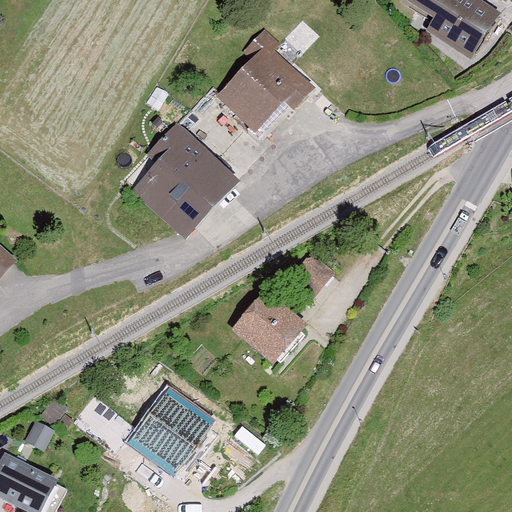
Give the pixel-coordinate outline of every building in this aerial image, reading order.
[(408,0),(425,10),(416,25),(472,58),(495,19),(463,0),(408,0)] [(274,50),(264,41),(250,55),(260,65),(224,101),(256,132),(288,100),(294,106),(308,91),(270,54),(274,50)] [(232,188),(177,136),(158,155),(169,165),(141,195),(186,237),(232,188)] [(0,274),(10,264),(0,255),(0,274)] [(313,259),(294,281),(313,297),(332,275),(313,259)] [(269,301),(240,333),(274,363),(302,331),(269,301)] [(214,420),(169,388),(128,444),(173,477),(214,420)] [(39,428),(31,444),(46,451),(54,435),(39,428)] [(39,511),(54,485),(8,460),(0,474),(0,496),(29,511),(39,511)]
